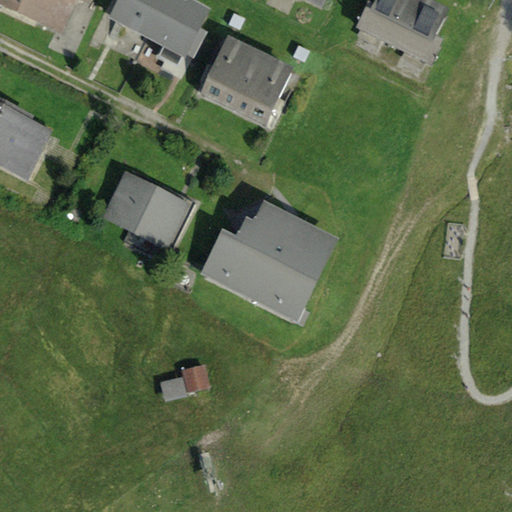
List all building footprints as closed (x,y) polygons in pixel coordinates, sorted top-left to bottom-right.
[(0,0),(0,4),(3,6),(5,0),(7,0),(40,15),(37,22),(57,31),(71,0),(0,0)] [(115,21),(149,39),(168,0),(116,0),(116,1),(123,5),(115,21)] [(205,15),(175,0),(168,0),(149,39),(163,46),(158,57),(168,62),(164,69),(182,77),(195,52),(188,48),(205,15)] [(368,11),(359,29),(431,65),(440,47),(432,43),(445,17),(414,2),(414,0),(380,0),(374,14),(368,11)] [(203,96),(234,110),(259,58),(228,43),(203,96)] [(291,73),(259,58),(234,110),(266,126),(291,73)] [(0,109),(0,161),(23,174),(45,132),(0,109)] [(127,183),(110,217),(173,249),(196,204),(186,199),(180,210),(127,183)] [(226,239),(211,268),(299,312),(332,245),(266,212),(257,231),(249,227),(240,246),(226,239)] [(204,368),(184,373),(188,393),(209,389),(204,368)] [(179,381),(163,384),(165,397),(181,394),(179,381)] [(204,476),(212,474),(208,456),(207,454),(206,453),(204,452),(203,452),(201,453),(200,454),(199,456),(204,476)]
